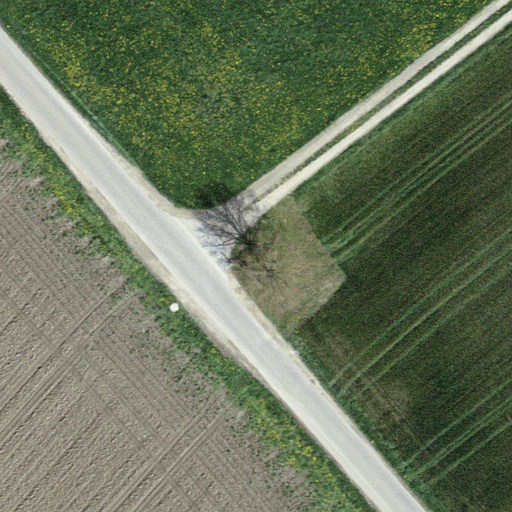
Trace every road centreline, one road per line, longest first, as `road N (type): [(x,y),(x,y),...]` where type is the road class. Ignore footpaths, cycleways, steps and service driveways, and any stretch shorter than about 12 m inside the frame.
road 1 (unclassified): [(0,58),(400,511)]
road 2 (track): [(182,265),(511,7)]
